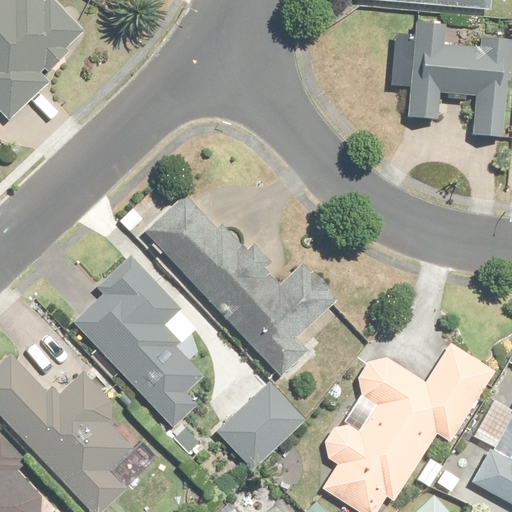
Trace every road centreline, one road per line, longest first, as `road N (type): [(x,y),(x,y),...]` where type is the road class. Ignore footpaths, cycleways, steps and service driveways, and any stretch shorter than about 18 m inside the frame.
road 1 (residential): [(223,46),(315,158),(403,222),(511,244)]
road 2 (residential): [(0,256),(223,46)]
